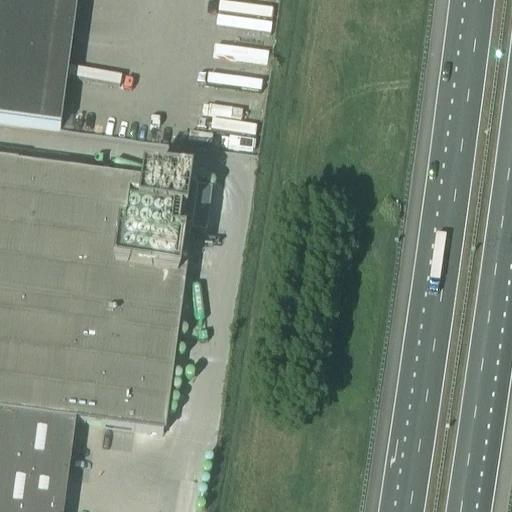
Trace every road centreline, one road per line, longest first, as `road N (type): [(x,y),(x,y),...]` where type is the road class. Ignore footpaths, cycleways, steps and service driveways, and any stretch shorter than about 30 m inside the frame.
road 1 (track): [(242,511),(322,0)]
road 2 (motorway): [(479,0),(406,511)]
road 3 (motorway): [(459,511),(511,147)]
